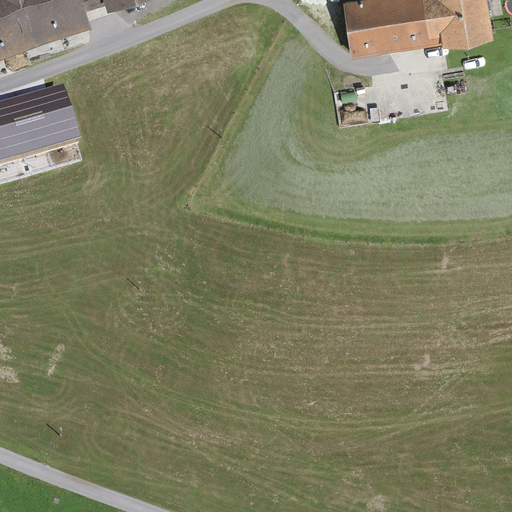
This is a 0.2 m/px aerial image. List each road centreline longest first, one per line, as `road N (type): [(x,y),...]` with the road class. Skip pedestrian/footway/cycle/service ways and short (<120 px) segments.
road 1 (unclassified): [(0,87),(234,0)]
road 2 (unclassified): [(136,511),(0,459)]
